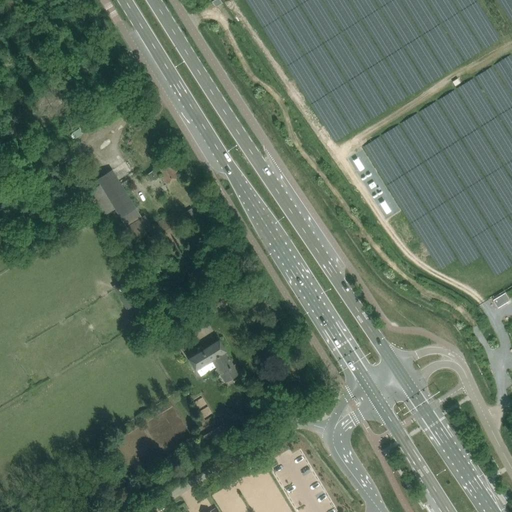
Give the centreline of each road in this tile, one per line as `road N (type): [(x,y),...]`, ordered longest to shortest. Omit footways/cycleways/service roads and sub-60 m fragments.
road 1 (track): [(188,24),(219,16),(254,79),(278,97),(294,139),(390,266),(476,328),(497,362),(505,411)]
road 2 (track): [(230,0),(401,248),(492,314),(505,351),(497,362)]
road 3 (primary): [(173,80),(368,385)]
road 4 (primary): [(396,369),(272,183)]
road 5 (primary): [(272,183),(154,0)]
road 6 (unclassified): [(144,511),(285,428),(334,431)]
road 7 (unclassified): [(272,183),(270,148),(172,0)]
road 8 (track): [(511,41),(338,152)]
road 9 (primary): [(493,511),(407,386)]
road 10 (primary): [(379,402),(448,511)]
